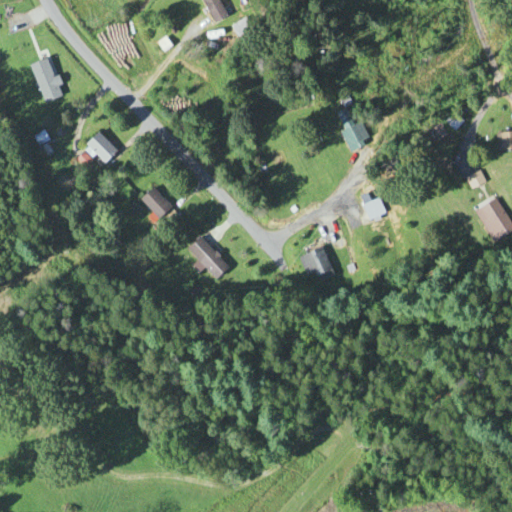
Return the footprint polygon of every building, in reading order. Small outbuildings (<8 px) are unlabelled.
[(197,0),(209,24),(223,17),(214,0),(197,0)] [(227,25),(233,37),(247,30),(241,18),(227,25)] [(59,97),(52,77),(49,78),(42,59),(24,65),(38,104),(59,97)] [(458,122),(448,112),(438,122),(448,132),(458,122)] [(419,149),(443,135),(436,124),(413,138),(419,149)] [(492,151),(511,149),(511,131),(490,133),(492,151)] [(113,153),(92,132),(79,146),(100,166),(113,153)] [(155,220),(168,207),(148,187),(135,200),(155,220)] [(356,205),(363,221),(380,214),(373,198),(356,205)] [(489,243),(510,228),(488,198),(468,212),(489,243)] [(182,250),(211,280),(225,266),(195,236),(182,250)] [(292,257),(300,276),(309,272),(313,282),(329,275),(317,247),(292,257)] [(139,459),(135,453),(125,461),(130,467),(139,459)]
